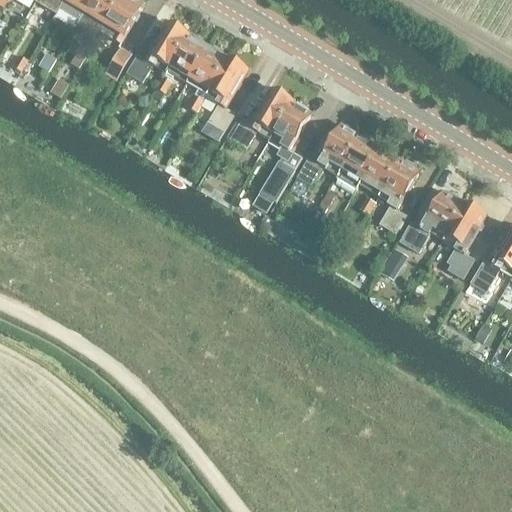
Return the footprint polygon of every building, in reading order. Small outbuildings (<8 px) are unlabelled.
[(39,0),(37,5),(56,17),(59,11),(60,12),(66,2),(67,0),(39,0)] [(67,0),(66,2),(60,12),(79,24),(78,26),(80,27),(95,0),(67,0)] [(95,0),(80,27),(98,38),(101,34),(103,35),(123,0),(95,0)] [(123,0),(103,35),(113,41),(124,48),(149,7),(136,0),(123,0)] [(153,67),(166,75),(167,76),(169,73),(191,35),(172,23),(147,63),(138,58),(128,74),(144,84),(153,67)] [(188,85),(211,47),(191,35),(169,73),(188,85)] [(211,47),(188,85),(209,98),(231,60),(211,47)] [(107,75),(118,81),(132,56),(122,50),(107,75)] [(13,69),(22,74),(27,77),(33,65),(20,57),(13,69)] [(231,60),(209,98),(221,105),(210,122),(224,131),(235,114),(228,110),(251,72),(231,60)] [(156,89),(167,96),(174,84),(163,78),(156,89)] [(271,140),(272,140),(292,106),(294,104),(272,90),(247,128),(241,124),(230,142),(246,152),(255,139),(257,135),(270,143),(271,140)] [(188,108),(197,114),(204,102),(195,97),(188,108)] [(292,106),(272,140),(271,140),(270,143),(269,144),(281,152),(277,158),(288,165),(295,155),(289,151),(311,117),(292,106)] [(296,179),(314,190),(329,166),(339,172),(361,135),(343,124),(318,165),(308,159),(296,179)] [(361,135),(339,172),(360,184),(382,147),(361,135)] [(382,147),(360,184),(380,196),(402,160),(382,147)] [(402,160),(380,196),(389,202),(386,208),(389,210),(379,226),(396,237),(407,218),(398,213),(422,172),(402,160)] [(419,258),(423,252),(431,238),(443,245),(447,238),(466,204),(449,193),(442,204),(440,203),(421,232),(412,226),(400,245),(419,258)] [(366,200),(360,211),(368,216),(375,205),(366,200)] [(447,238),(443,245),(455,252),(446,266),(450,269),(448,273),(462,282),(474,263),(466,257),(485,228),(481,226),(487,217),(466,204),(447,238)] [(511,237),(493,268),(484,262),(470,285),(485,295),(500,272),(511,279),(511,278),(511,237)] [(410,261),(406,259),(408,255),(394,248),(381,273),(399,283),(410,261)]
